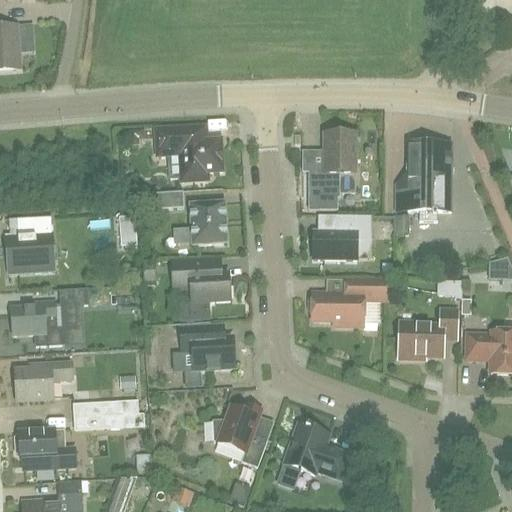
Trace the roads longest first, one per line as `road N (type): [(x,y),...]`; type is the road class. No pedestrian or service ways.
road 1 (residential): [(421,424),(283,367),(265,96)]
road 2 (tertiary): [(265,96),(59,109)]
road 3 (tertiary): [(434,98),(265,96)]
